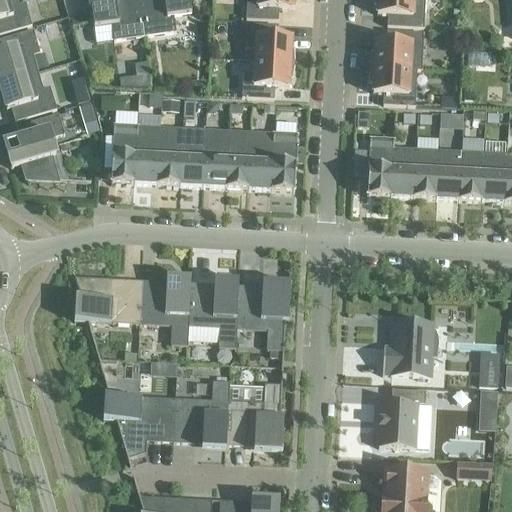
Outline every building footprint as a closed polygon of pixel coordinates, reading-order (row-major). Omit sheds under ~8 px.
[(23,0),(0,0),(0,38),(32,29),(23,0)] [(144,40),(139,2),(115,5),(114,2),(106,3),(105,0),(86,0),(89,7),(90,7),(94,31),(111,28),(114,45),(144,40)] [(151,0),(139,2),(144,40),(175,36),(173,20),(191,18),(188,0),(151,0)] [(246,0),(246,23),(278,25),(278,12),(293,13),(293,3),(296,3),(296,0),(246,0)] [(425,0),(374,0),(374,8),(377,8),(377,18),(388,19),(387,31),(423,32),(425,0)] [(255,53),(254,65),(294,67),(294,65),(293,53),(291,52),(291,42),(277,42),(277,29),(245,28),(244,53),(255,53)] [(0,86),(38,76),(33,59),(40,57),(33,34),(0,43),(0,86)] [(370,69),(370,72),(421,74),(423,37),(387,35),(386,47),(375,46),(375,56),(371,56),(371,69),(370,69)] [(294,67),(254,65),(254,78),(243,77),(241,102),(273,104),(274,91),(289,92),(289,82),(292,82),(293,70),(294,70),(294,67)] [(421,74),(370,72),(370,74),(370,87),(373,87),(373,97),(383,97),(383,109),(415,111),(417,74),(421,74)] [(38,76),(0,86),(0,92),(3,104),(8,102),(15,126),(16,126),(16,125),(56,114),(49,90),(43,92),(38,76)] [(188,84),(189,98),(206,96),(205,83),(188,84)] [(54,89),(59,104),(75,100),(70,84),(54,89)] [(150,99),(149,110),(160,110),(161,99),(150,99)] [(101,109),(101,113),(123,113),(123,100),(101,100),(101,101),(98,101),(98,109),(101,109)] [(191,109),(190,123),(210,124),(211,110),(191,109)] [(143,128),(144,114),(123,113),(122,127),(143,128)] [(446,116),(445,145),(465,146),(466,118),(446,116)] [(90,186),(90,185),(56,183),(50,161),(55,159),(50,143),(64,139),(58,118),(17,130),(16,130),(25,159),(21,161),(22,167),(28,187),(29,187),(28,183),(90,186)] [(104,146),(103,172),(107,172),(111,172),(111,187),(134,189),(137,130),(114,129),(113,146),(104,146)] [(134,189),(157,190),(160,132),(137,130),(134,189)] [(157,190),(179,191),(183,133),(160,132),(157,190)] [(179,191),(202,192),(205,134),(183,133),(179,191)] [(202,192),(225,193),(228,135),(205,134),(202,192)] [(225,193),(248,195),(251,136),(228,135),(225,193)] [(248,195),(271,196),(274,138),(251,136),(248,195)] [(274,138),(271,196),(294,197),(297,139),(274,138)] [(355,155),(354,173),(368,173),(367,201),(390,202),(393,144),(370,143),(369,156),(355,155)] [(412,203),(415,153),(393,152),(394,144),(393,144),(390,202),(412,203)] [(415,153),(412,203),(435,204),(438,154),(415,153)] [(435,204),(458,205),(461,156),(438,154),(435,204)] [(461,156),(458,205),(481,207),(484,157),(461,156)] [(484,157),(481,207),(504,208),(507,158),(484,157)] [(139,327),(141,283),(74,280),(79,299),(74,299),(73,324),(139,327)] [(141,283),(139,327),(170,329),(169,348),(186,349),(189,286),(141,283)] [(189,286),(186,349),(187,349),(187,346),(218,347),(217,351),(234,352),(237,288),(189,286)] [(237,288),(234,352),(235,352),(236,332),(266,334),(265,353),(282,354),(286,291),(237,288)] [(393,326),(392,360),(383,360),(382,380),(383,380),(383,378),(390,379),(390,380),(430,382),(433,328),(419,327),(416,324),(410,324),(406,327),(393,326)] [(475,390),(496,391),(497,372),(475,371),(475,390)] [(225,448),(228,385),(212,385),(211,404),(175,402),(173,446),(225,448)] [(228,385),(225,448),(277,451),(281,388),(264,387),(263,406),(228,405),(229,386),(228,385)] [(425,411),(425,396),(391,394),(391,407),(381,407),(380,423),(379,423),(379,431),(379,435),(376,438),(375,445),(378,448),(378,452),(414,454),(417,410),(425,411)] [(173,446),(175,402),(103,398),(102,422),(116,423),(127,461),(144,456),(145,444),(173,446)] [(457,483),(489,485),(490,469),(458,467),(457,483)] [(389,475),(388,501),(382,500),(382,503),(375,509),(374,511),(431,511),(432,511),(426,505),(426,503),(425,503),(427,477),(389,475)] [(211,511),(211,505),(139,501),(138,497),(138,498),(141,511),(211,511)]
